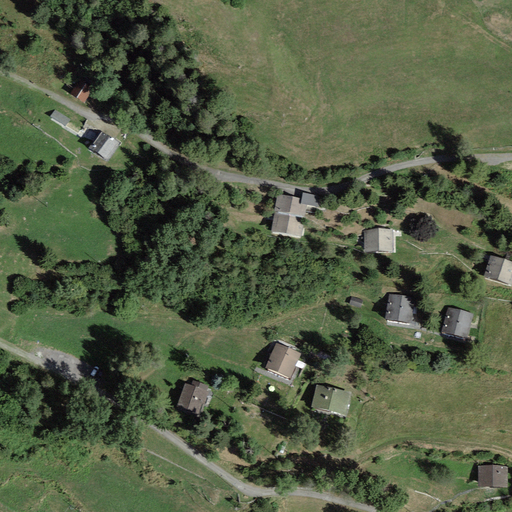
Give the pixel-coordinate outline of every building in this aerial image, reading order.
[(91,89),(78,83),(71,95),(84,102),(91,89)] [(55,110),(50,117),(65,127),(70,120),(55,110)] [(119,142),(102,131),(90,149),(107,160),(119,142)] [(301,199),(301,204),(307,205),(325,208),(327,197),(302,193),(301,199)] [(301,199),(277,195),(271,232),(301,237),(307,205),(301,204),(301,199)] [(392,229),(363,230),(364,252),(393,251),(392,229)] [(511,284),(511,262),(491,255),(484,276),(511,285),(511,284)] [(413,297),(388,294),(386,321),(411,324),(413,297)] [(363,300),(351,297),(349,305),(361,308),(363,300)] [(473,313),(446,308),(442,333),(468,338),(473,313)] [(275,343),(265,368),(291,378),(301,353),(275,343)] [(185,383),(178,405),(199,412),(208,386),(193,381),(191,385),(185,383)] [(352,393),(316,385),(311,407),(347,415),(352,393)] [(478,466),(478,487),(507,487),(508,467),(478,466)]
